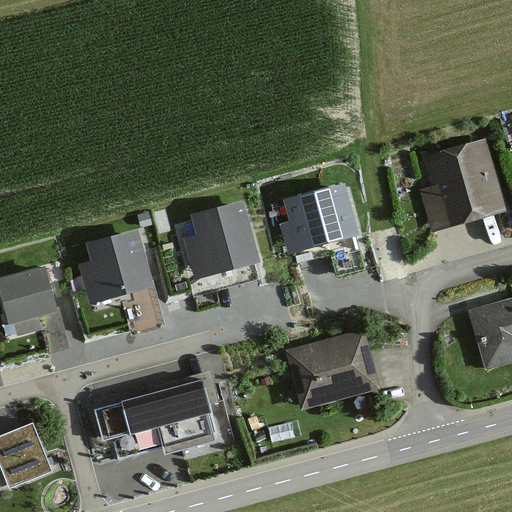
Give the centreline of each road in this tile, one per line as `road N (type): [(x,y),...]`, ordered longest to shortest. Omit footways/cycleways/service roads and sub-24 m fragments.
road 1 (tertiary): [(168,511),(434,440)]
road 2 (residential): [(511,254),(439,275),(421,291),(434,440)]
road 3 (residential): [(61,385),(214,345)]
road 4 (residential): [(61,385),(94,511)]
